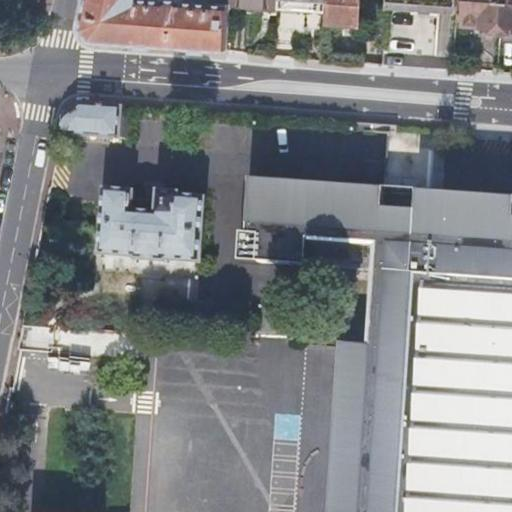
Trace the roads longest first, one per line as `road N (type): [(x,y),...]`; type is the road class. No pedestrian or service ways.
road 1 (secondary): [(511,104),(46,70)]
road 2 (unknown): [(239,511),(247,410),(255,395),(278,388),(315,400),(318,511)]
road 3 (unknown): [(0,372),(140,423),(154,440),(149,511)]
road 4 (residential): [(46,70),(0,291)]
